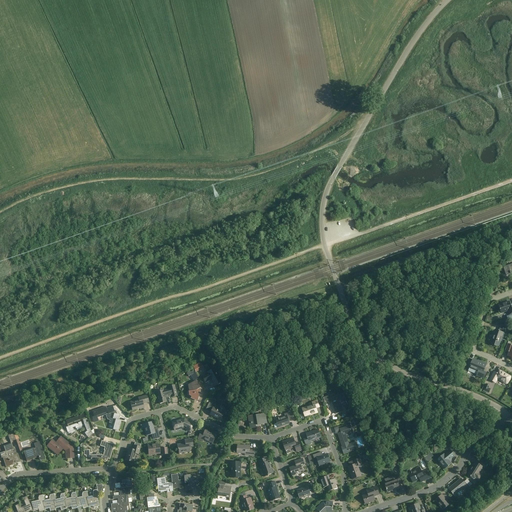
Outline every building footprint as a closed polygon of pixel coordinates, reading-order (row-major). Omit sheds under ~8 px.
[(511,264),(503,267),(506,275),(511,274),(511,273),(511,264)] [(511,305),(511,306),(509,302),(498,305),(501,313),(508,311),(510,315),(510,316),(507,317),(509,323),(511,322),(511,321),(511,305)] [(507,326),(500,326),(499,332),(496,331),(495,334),(494,334),(490,344),(499,346),(501,339),(505,341),(502,340),(507,326)] [(476,376),(484,379),(486,373),(483,372),(486,364),(478,361),(473,360),(470,368),(478,371),(476,376)] [(197,374),(206,369),(203,363),(194,368),(197,374)] [(222,374),(218,376),(214,369),(207,373),(201,376),(205,383),(211,380),(214,386),(222,382),(221,381),(225,379),(222,374)] [(494,372),(490,380),(495,383),(498,379),(506,384),(510,377),(499,371),(497,374),(494,372)] [(200,388),(196,381),(188,385),(189,392),(187,392),(188,395),(189,395),(189,396),(191,397),(191,398),(193,399),(193,400),(193,399),(197,401),(199,395),(198,395),(197,392),(200,391),(199,389),(200,388)] [(171,398),(177,396),(174,385),(168,387),(169,389),(163,391),(163,390),(155,392),(158,404),(166,402),(165,397),(171,395),(171,398)] [(346,401),(343,394),(333,398),(332,395),(326,397),(329,403),(334,401),(334,403),(332,404),(336,414),(344,412),(342,406),(341,406),(340,403),(342,403),(343,403),(343,402),(346,401)] [(149,403),(147,396),(138,398),(139,400),(130,402),(132,410),(140,408),(140,409),(144,408),(143,404),(149,403)] [(320,407),(317,401),(312,402),(313,405),(302,409),(303,409),(304,412),(303,413),(305,419),(306,419),(305,417),(314,414),(318,413),(316,408),(320,407)] [(221,411),(220,410),(220,411),(215,408),(216,406),(209,403),(205,410),(210,413),(209,415),(220,420),(224,413),(221,411)] [(94,417),(92,417),(94,423),(98,421),(97,417),(105,415),(107,420),(110,421),(110,423),(114,424),(113,430),(118,431),(121,421),(118,420),(119,415),(117,415),(116,410),(114,411),(113,407),(106,409),(105,407),(92,412),(94,417)] [(276,428),(278,427),(278,428),(290,424),(289,421),(294,420),(291,412),(284,414),(285,416),(279,418),(278,418),(278,419),(275,420),(277,423),(274,424),(274,426),(274,427),(276,428)] [(267,424),(266,414),(256,415),(256,416),(254,417),(254,415),(248,416),(250,429),(256,428),(256,425),(258,424),(258,425),(267,424)] [(84,433),(86,436),(91,432),(86,419),(85,419),(84,415),(66,421),(67,426),(68,427),(66,428),(67,433),(73,431),(72,428),(75,427),(76,429),(82,427),(82,425),(84,425),(86,430),(87,431),(84,433)] [(174,431),(174,430),(181,428),(190,432),(193,424),(193,425),(182,420),(172,423),(174,431)] [(160,438),(157,428),(153,429),(152,423),(140,426),(141,426),(143,425),(146,436),(147,436),(147,435),(151,434),(153,440),(160,438)] [(357,449),(354,443),(348,445),(346,440),(347,440),(345,435),(353,432),(350,423),(346,425),(347,427),(340,429),(341,433),(340,434),(339,433),(337,434),(342,447),(341,447),(344,454),(357,449)] [(212,445),(216,435),(209,433),(209,432),(205,430),(203,435),(200,434),(201,431),(198,439),(203,441),(202,441),(203,439),(212,443),(211,445),(212,445)] [(321,438),(318,430),(306,434),(307,438),(304,439),(306,445),(311,444),(310,441),(321,438)] [(14,434),(16,440),(20,453),(22,452),(17,438),(19,437),(17,433),(14,434)] [(74,458),(73,447),(61,437),(56,443),(52,440),(47,447),(58,455),(63,449),(66,451),(66,459),(74,458)] [(193,447),(192,439),(184,440),(185,444),(177,445),(178,450),(179,454),(190,452),(190,447),(193,447)] [(287,454),(291,453),(289,449),(295,447),(297,452),(301,450),(299,442),(295,444),(294,439),(283,443),(287,454)] [(102,455),(100,455),(100,454),(99,453),(98,453),(97,453),(96,454),(96,455),(90,455),(89,450),(85,450),(84,452),(84,456),(85,456),(86,460),(87,461),(96,461),(98,462),(102,462),(102,461),(104,461),(105,461),(107,461),(108,459),(110,458),(114,446),(113,444),(103,441),(101,442),(100,446),(104,448),(104,451),(103,454),(104,455),(103,456),(102,455)] [(40,461),(45,460),(45,459),(39,442),(34,444),(35,448),(33,449),(33,448),(23,451),(27,462),(36,458),(35,456),(38,455),(40,461)] [(4,446),(6,452),(0,454),(2,459),(3,459),(6,467),(13,465),(12,463),(15,461),(16,462),(19,461),(17,454),(16,455),(14,450),(11,444),(4,446)] [(138,455),(140,447),(134,445),(132,450),(129,449),(125,460),(126,461),(125,463),(126,463),(126,461),(132,463),(133,463),(135,454),(138,455)] [(162,455),(167,454),(167,448),(161,449),(161,450),(159,450),(158,445),(148,446),(149,454),(162,453),(162,455)] [(245,455),(254,456),(255,450),(250,450),(250,446),(246,445),(246,446),(238,445),(237,453),(245,454),(245,455)] [(454,456),(450,451),(445,455),(444,454),(437,460),(445,469),(443,470),(452,464),(448,460),(450,458),(451,459),(454,456)] [(331,465),(327,454),(320,457),(319,453),(322,452),(313,455),(315,462),(316,462),(315,461),(318,460),(320,466),(330,462),(331,465)] [(269,475),(273,473),(269,462),(267,463),(265,459),(258,461),(261,469),(262,469),(265,477),(269,475)] [(294,479),(293,476),(303,473),(304,475),(301,466),(305,465),(303,459),(295,462),(296,466),(289,468),(291,473),(292,473),(294,479)] [(365,475),(360,477),(358,472),(360,472),(358,466),(362,465),(360,459),(353,461),(355,465),(348,467),(352,480),(365,475)] [(241,467),(241,462),(231,462),(231,469),(232,478),(241,478),(240,467),(241,467)] [(474,479),(475,478),(479,480),(482,475),(479,473),(483,467),(475,462),(473,466),(467,475),(474,479)] [(421,482),(431,478),(427,470),(422,472),(420,467),(416,469),(416,470),(412,472),(411,472),(411,473),(408,474),(413,483),(419,479),(421,482)] [(182,489),(185,488),(184,480),(178,480),(178,474),(171,475),(172,483),(173,489),(179,488),(179,487),(182,486),(182,489)] [(185,488),(185,491),(192,490),(192,489),(194,488),(195,491),(198,490),(197,482),(191,482),(190,475),(184,476),(184,480),(185,488)] [(394,490),(395,490),(400,489),(398,484),(402,483),(399,475),(392,478),(393,481),(385,484),(387,489),(386,489),(387,492),(394,490)] [(323,488),(327,487),(329,491),(337,489),(336,485),(337,484),(335,479),(330,481),(328,476),(320,479),(323,488)] [(165,478),(157,479),(158,493),(160,492),(160,493),(161,493),(160,492),(167,492),(167,490),(170,490),(170,492),(173,492),(173,489),(172,483),(169,484),(169,483),(168,483),(168,482),(167,482),(166,483),(165,478)] [(121,483),(121,488),(132,487),(131,480),(125,480),(125,479),(116,480),(117,483),(116,483),(116,484),(121,483)] [(454,495),(457,493),(459,495),(459,496),(462,493),(462,492),(461,490),(466,486),(461,479),(449,489),(454,495)] [(225,486),(225,485),(225,482),(217,481),(217,484),(220,484),(217,499),(218,499),(218,496),(230,498),(229,501),(231,487),(225,486)] [(279,491),(279,490),(278,491),(275,482),(276,482),(268,484),(270,489),(266,491),(268,490),(272,501),(270,502),(280,498),(278,491),(279,491)] [(310,496),(308,490),(312,489),(310,483),(302,485),(304,489),(298,491),(302,502),(302,501),(301,498),(310,495),(310,496)] [(88,506),(88,507),(89,508),(91,507),(93,506),(94,508),(99,507),(97,497),(99,497),(99,496),(100,496),(100,495),(102,487),(102,484),(97,485),(97,484),(96,484),(97,490),(93,491),(93,493),(93,496),(88,497),(86,498),(88,506)] [(132,489),(132,487),(121,488),(114,489),(115,492),(119,491),(120,496),(128,495),(130,495),(130,489),(132,489)] [(379,495),(377,487),(367,491),(368,494),(362,496),(365,504),(375,500),(374,498),(373,498),(373,497),(376,496),(379,495)] [(77,507),(78,508),(82,507),(83,509),(88,507),(88,506),(86,498),(88,497),(87,491),(83,492),(82,495),(82,497),(77,498),(75,499),(77,507)] [(66,508),(71,507),(72,510),(78,508),(77,507),(75,499),(77,498),(76,492),(72,493),(71,496),(71,498),(66,499),(64,500),(66,508)] [(67,509),(66,508),(64,500),(66,499),(65,493),(61,494),(60,497),(61,499),(55,500),(53,501),(55,509),(60,508),(61,511),(67,509)] [(56,510),(55,509),(53,501),(55,500),(54,494),(50,495),(49,498),(50,499),(44,501),(42,502),(44,510),(49,509),(50,511),(56,510)] [(40,511),(45,511),(44,510),(42,502),(44,501),(43,495),(39,496),(38,499),(39,500),(31,502),(33,511),(38,509),(39,511),(40,511)] [(128,498),(128,495),(120,496),(113,497),(113,499),(118,499),(118,504),(129,503),(129,502),(132,502),(131,498),(128,498)] [(451,507),(454,505),(449,499),(446,501),(441,495),(435,500),(443,510),(449,505),(451,507)] [(26,506),(21,508),(22,511),(29,511),(33,511),(27,496),(23,498),(26,506)] [(246,496),(240,498),(241,503),(243,503),(246,511),(254,509),(252,504),(253,504),(251,498),(248,499),(246,496)] [(147,498),(148,508),(160,507),(160,504),(158,504),(158,499),(156,500),(156,497),(147,498)] [(333,508),(333,502),(323,502),(316,509),(318,511),(332,511),(332,508),(333,508)] [(127,511),(127,506),(129,506),(129,503),(118,504),(111,504),(111,507),(116,507),(116,511),(115,511),(127,511)]
